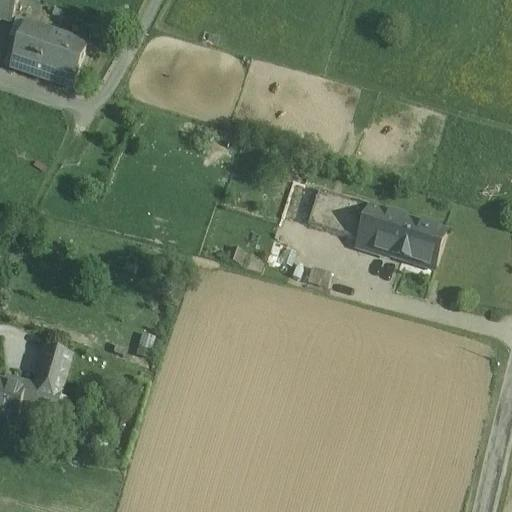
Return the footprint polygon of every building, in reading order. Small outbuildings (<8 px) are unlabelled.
[(0,0),(0,20),(14,25),(19,8),(8,5),(9,0),(0,0)] [(21,28),(5,77),(71,98),(87,49),(21,28)] [(354,256),(432,280),(446,236),(368,211),(354,256)] [(327,291),(332,275),(313,269),(308,285),(327,291)] [(0,383),(0,422),(17,427),(23,405),(43,411),(42,416),(55,420),(72,360),(45,353),(35,390),(14,384),(13,387),(0,383)]
